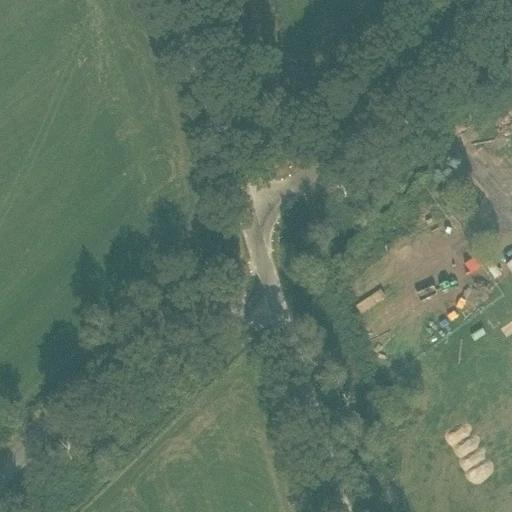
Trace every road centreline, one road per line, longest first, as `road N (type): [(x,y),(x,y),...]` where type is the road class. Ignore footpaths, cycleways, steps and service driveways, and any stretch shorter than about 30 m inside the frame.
road 1 (unclassified): [(0,479),(126,355),(277,305)]
road 2 (unclassified): [(251,207),(316,168),(488,0)]
road 3 (unclassified): [(251,207),(186,0)]
road 4 (unclassified): [(341,511),(277,305)]
